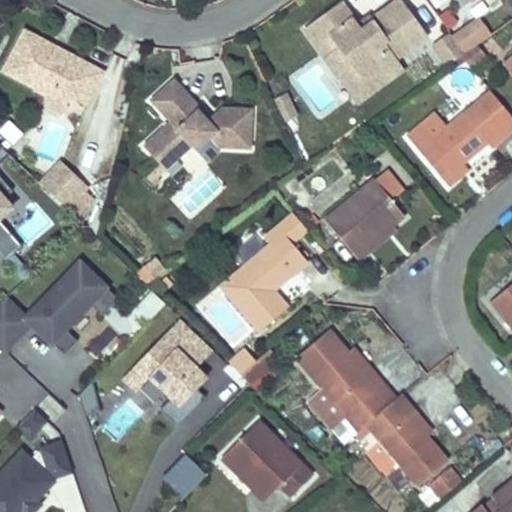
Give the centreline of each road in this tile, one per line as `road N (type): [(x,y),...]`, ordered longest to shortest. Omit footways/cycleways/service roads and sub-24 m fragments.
road 1 (residential): [(511,198),(462,247),(453,311),(469,346),(511,398)]
road 2 (residential): [(91,0),(162,29),(196,28),(260,0)]
